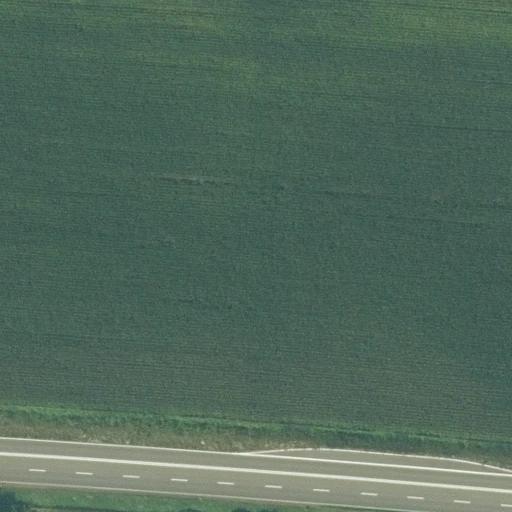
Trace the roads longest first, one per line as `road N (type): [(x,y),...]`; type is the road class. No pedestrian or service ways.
road 1 (trunk): [(511,485),(0,447)]
road 2 (trunk): [(0,472),(511,508)]
